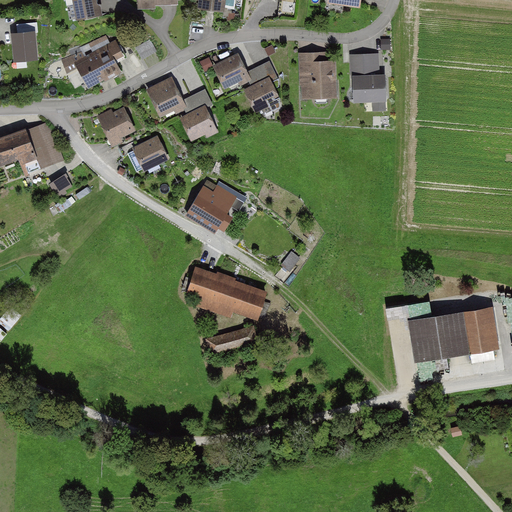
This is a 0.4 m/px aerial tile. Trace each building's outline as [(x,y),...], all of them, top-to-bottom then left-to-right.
[(99,0),(69,0),(73,20),(102,15),(99,0)] [(178,0),(136,0),(137,9),(154,8),(154,5),(178,4),(178,0)] [(224,0),(194,0),(193,11),(223,15),(224,0)] [(329,0),(329,4),(359,8),(360,0),(329,0)] [(18,34),(12,34),(15,62),(39,60),(37,33),(39,33),(38,22),(17,24),(18,34)] [(75,59),(88,86),(120,71),(115,60),(123,56),(116,40),(75,59)] [(328,52),(299,53),(301,100),(337,98),(336,60),(328,60),(328,52)] [(379,52),(350,54),(352,102),(385,100),(384,73),(380,73),(379,52)] [(239,53),(212,65),(224,93),(250,82),(251,82),(246,72),(239,53)] [(251,82),(250,82),(251,85),(270,75),(273,81),(280,78),(271,60),(246,72),(251,82)] [(251,85),(243,88),(256,114),(278,104),(279,95),(273,81),(270,75),(251,85)] [(172,77),(148,90),(160,115),(174,108),(177,113),(184,110),(188,108),(184,100),(172,77)] [(206,89),(184,100),(188,108),(184,110),(186,114),(205,105),(207,108),(214,105),(206,89)] [(186,114),(179,118),(190,141),(204,134),(207,139),(219,133),(207,108),(205,105),(186,114)] [(112,108),(98,115),(112,146),(124,141),(122,138),(137,131),(126,107),(114,112),(112,108)] [(48,122),(27,130),(41,167),(62,159),(48,122)] [(27,127),(0,136),(0,163),(18,158),(24,175),(41,169),(41,167),(27,130),(27,127)] [(158,135),(132,147),(144,171),(169,159),(158,135)] [(68,173),(53,179),(58,193),(73,187),(68,173)] [(204,186),(185,215),(214,235),(238,198),(219,185),(214,192),(204,186)] [(267,291),(195,266),(185,295),(195,299),(194,304),(230,317),(232,311),(257,319),(267,291)] [(493,307),(407,320),(413,362),(499,350),(493,307)] [(250,327),(207,340),(211,354),(254,342),(250,327)]
